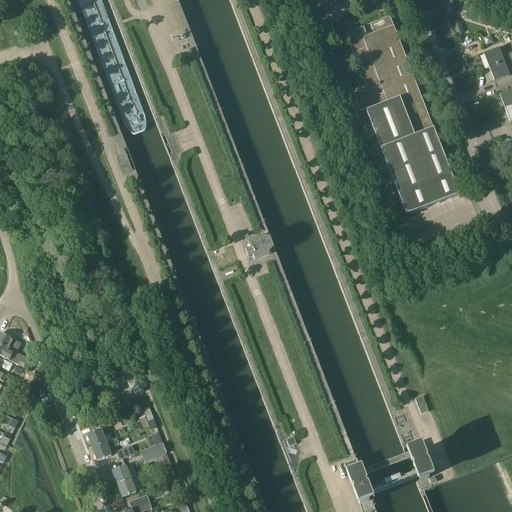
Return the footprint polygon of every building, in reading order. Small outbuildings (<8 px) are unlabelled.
[(364,28),(346,35),(368,91),(359,94),(407,217),(460,196),(391,18),(371,25),(375,34),(368,37),(364,28)] [(457,36),(464,34),(459,22),(453,25),(457,36)] [(489,69),(511,60),(511,53),(502,58),(499,50),(484,55),(489,69)] [(511,66),(511,60),(489,69),(495,83),(510,77),(506,69),(511,66)] [(511,91),(500,96),(505,110),(511,107),(511,91)] [(271,250),(268,243),(264,243),(263,240),(248,246),(249,248),(245,250),(249,260),(253,258),(254,261),(269,255),(268,253),(271,250)] [(0,334),(0,335),(0,344),(17,353),(21,345),(13,341),(0,334)] [(0,344),(0,355),(5,358),(18,365),(20,362),(26,364),(28,360),(17,355),(17,353),(0,344)] [(0,358),(0,367),(3,368),(3,369),(9,372),(12,366),(2,361),(3,360),(0,358)] [(130,391),(131,391),(133,396),(144,392),(142,386),(140,387),(129,360),(119,364),(130,391)] [(414,399),(420,415),(427,412),(422,397),(414,399)] [(118,411),(131,406),(128,398),(115,402),(118,411)] [(87,437),(92,450),(117,440),(106,444),(101,432),(87,437)] [(0,442),(7,445),(9,439),(0,435),(0,442)] [(296,446),(293,438),(286,441),(289,448),(296,446)] [(108,450),(119,446),(117,440),(92,450),(97,463),(111,458),(108,450)] [(166,455),(162,444),(140,453),(144,463),(166,455)] [(119,461),(134,456),(131,447),(116,453),(119,461)] [(421,449),(406,454),(418,487),(430,482),(431,484),(436,482),(434,478),(433,478),(428,466),(427,466),(426,464),(427,463),(421,449)] [(160,468),(170,465),(167,456),(157,460),(160,468)] [(243,466),(240,458),(233,461),(236,469),(243,466)] [(166,479),(175,476),(172,467),(163,470),(166,479)] [(112,473),(117,486),(131,481),(126,468),(112,473)] [(355,511),(366,511),(375,509),(371,497),(362,474),(344,482),(355,511)] [(122,499),(136,494),(135,492),(141,490),(137,479),(131,481),(117,486),(122,499)] [(125,506),(126,510),(131,508),(129,504),(141,500),(139,495),(122,501),(121,498),(111,502),(114,510),(125,506)] [(141,500),(129,504),(131,508),(142,504),(141,500)]
